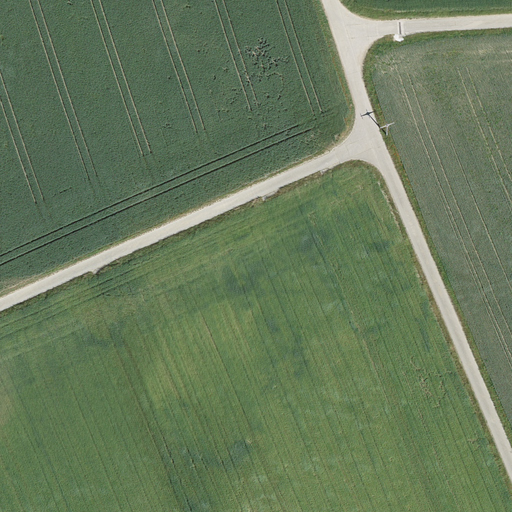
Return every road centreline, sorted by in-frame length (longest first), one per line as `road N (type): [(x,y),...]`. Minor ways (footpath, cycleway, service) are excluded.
road 1 (track): [(511,463),(377,142),(332,0)]
road 2 (track): [(377,142),(0,307)]
road 3 (track): [(343,33),(511,23)]
